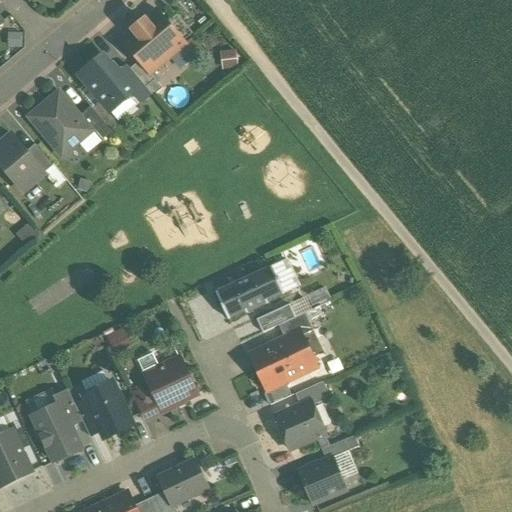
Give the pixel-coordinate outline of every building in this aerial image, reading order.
[(157,11),(122,41),(140,62),(151,75),(186,46),(168,24),(157,11)] [(193,35),(177,17),(168,24),(183,42),(193,35)] [(119,74),(104,56),(80,76),(87,85),(103,104),(111,113),(133,94),(134,93),(119,74)] [(151,75),(140,62),(131,70),(151,94),(154,97),(163,90),(151,75)] [(131,70),(128,67),(119,74),(134,93),(133,94),(141,103),(151,94),(131,70)] [(103,104),(87,85),(78,93),(94,111),(103,104)] [(80,117),(59,92),(29,118),(62,158),(66,154),(67,151),(76,143),(80,143),(93,132),(80,117)] [(111,132),(91,108),(80,117),(93,132),(101,141),(111,132)] [(27,153),(13,137),(0,147),(0,164),(23,192),(44,174),(27,153)] [(53,167),(36,145),(27,153),(44,174),(53,167)] [(272,267),(216,293),(229,321),(246,313),(247,315),(268,304),(268,303),(285,295),(272,267)] [(290,306),(257,321),(263,334),(279,326),(296,319),(290,306)] [(296,319),(279,326),(286,340),(301,333),(303,337),(313,332),(305,315),(296,319)] [(286,340),(251,357),(267,391),(285,383),(306,373),(309,374),(315,372),(318,363),(316,357),(312,356),(303,337),(301,333),(286,340)] [(181,359),(145,376),(154,394),(162,411),(162,412),(198,395),(181,359)] [(113,383),(84,397),(102,433),(105,439),(133,426),(113,383)] [(292,397),(285,383),(267,391),(264,393),(271,408),(292,397)] [(323,383),(296,395),(301,408),(312,403),(313,407),(330,400),(323,383)] [(68,391),(56,397),(60,404),(61,404),(72,428),(83,423),(75,405),(68,391)] [(154,394),(145,399),(142,392),(133,396),(144,420),(162,411),(154,394)] [(86,400),(75,405),(83,423),(91,438),(102,433),(86,400)] [(301,408),(276,419),(290,450),(325,435),(313,407),(312,403),(301,408)] [(60,404),(33,417),(54,463),(82,450),(72,428),(61,404),(60,404)] [(13,431),(0,437),(0,484),(2,488),(33,473),(13,431)] [(355,437),(322,451),(326,462),(334,459),(360,448),(355,437)] [(326,462),(299,473),(313,506),(348,491),(334,459),(326,462)] [(195,462),(160,479),(166,492),(173,506),(174,506),(208,489),(195,462)] [(173,506),(166,492),(156,497),(162,511),(177,511),(174,506),(173,506)] [(128,495),(92,511),(135,511),(134,508),(128,495)] [(162,511),(156,497),(155,497),(134,508),(135,511),(162,511)]
